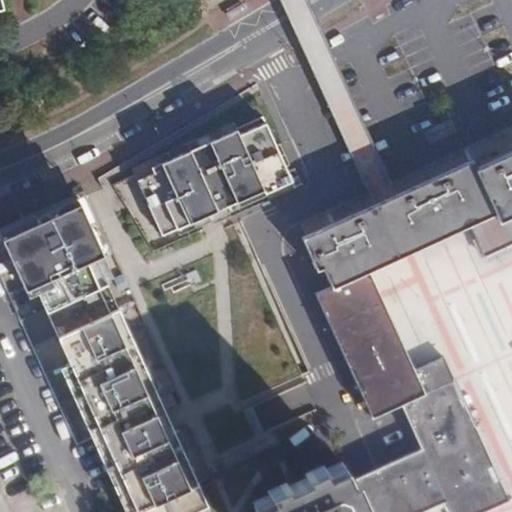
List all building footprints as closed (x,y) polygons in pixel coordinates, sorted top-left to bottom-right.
[(137,180),(163,235),(263,189),(265,193),(279,186),(276,180),(289,174),(263,116),(162,163),(164,168),(137,180)] [(511,151),(476,169),(496,212),(499,220),(511,214),(511,151)] [(387,198),(302,237),(316,268),(323,265),(333,287),(368,270),(412,251),(470,224),(496,212),(476,169),(472,160),(400,193),(387,198)] [(34,283),(45,307),(98,286),(107,282),(95,255),(102,252),(95,236),(89,238),(84,226),(89,224),(78,199),(42,215),(7,231),(18,256),(11,259),(24,287),(34,283)] [(496,212),(470,224),(484,256),(511,243),(511,214),(499,220),(496,212)] [(511,506),(511,243),(484,256),(470,224),(412,251),(368,270),(413,369),(442,355),(509,500),(511,506)] [(413,369),(368,270),(333,287),(316,294),(373,416),(402,403),(424,393),(413,369)] [(98,286),(45,307),(70,363),(66,364),(75,383),(79,381),(84,393),(80,394),(88,413),(92,411),(97,423),(94,424),(133,511),(195,511),(209,506),(182,447),(179,448),(172,432),(175,431),(155,388),(152,389),(145,373),(148,372),(131,334),(122,338),(98,286)] [(442,355),(413,369),(424,393),(402,403),(422,448),(446,500),(451,511),(482,511),(509,500),(442,355)] [(419,511),(446,500),(422,448),(356,479),(370,511),(419,511)] [(370,511),(356,479),(351,481),(344,465),(328,473),(324,465),(306,474),(308,478),(288,487),(286,483),(268,491),(271,499),(255,506),(257,511),(370,511)]
